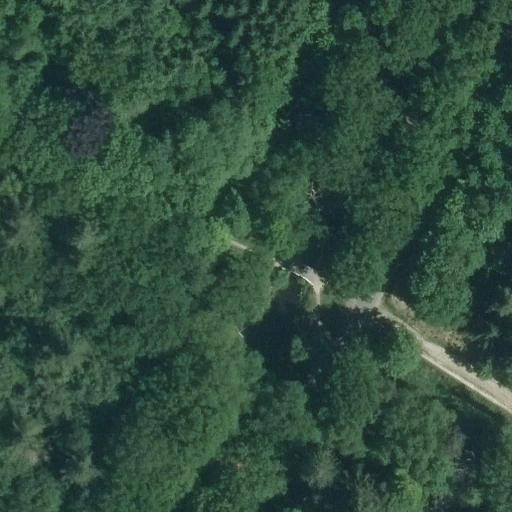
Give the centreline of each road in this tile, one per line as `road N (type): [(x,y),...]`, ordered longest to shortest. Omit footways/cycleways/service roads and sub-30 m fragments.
road 1 (track): [(403,0),(119,511)]
road 2 (unclassified): [(511,32),(250,511)]
road 3 (track): [(0,101),(266,248)]
road 4 (track): [(511,399),(362,306)]
